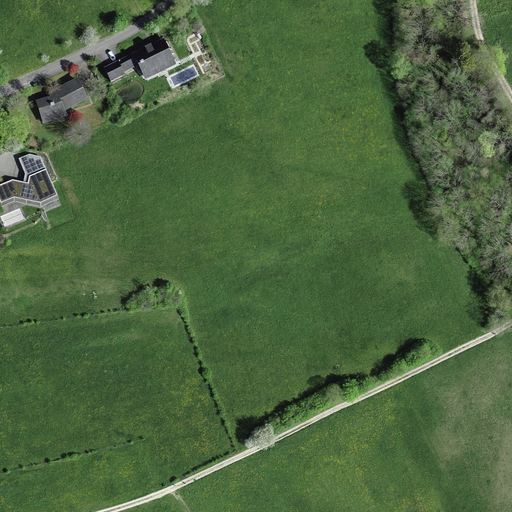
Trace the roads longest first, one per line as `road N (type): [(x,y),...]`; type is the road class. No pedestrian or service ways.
road 1 (track): [(511,322),(171,488),(103,511)]
road 2 (residential): [(169,0),(77,56),(0,90)]
